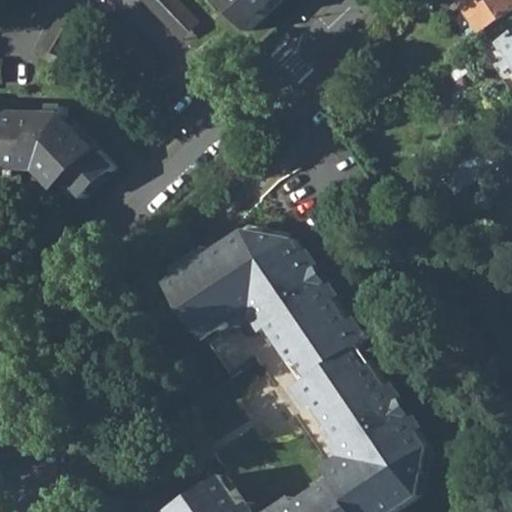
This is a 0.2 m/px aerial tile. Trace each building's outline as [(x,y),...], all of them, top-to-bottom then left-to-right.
[(223,0),(250,29),(281,0),(223,0)] [(466,10),(481,33),(511,11),(511,0),(467,0),(472,7),(466,10)] [(47,48),(70,56),(84,18),(61,10),(47,48)] [(146,76),(165,57),(131,22),(111,42),(146,76)] [(511,38),(503,45),(511,58),(511,38)] [(325,102),(340,111),(370,64),(356,54),(330,81),(336,85),(325,102)] [(57,187),(62,184),(68,178),(76,187),(84,195),(116,164),(105,151),(69,113),(63,113),(63,103),(25,102),(24,110),(0,108),(0,167),(26,169),(27,160),(38,161),(38,169),(41,169),(57,187)] [(26,169),(38,169),(38,161),(27,160),(26,169)] [(69,192),(76,187),(68,178),(62,184),(69,192)] [(255,227),(247,232),(297,241),(292,233),(255,227)] [(336,481),(301,504),(289,511),(250,511),(247,507),(227,476),(175,511),(400,511),(423,497),(431,448),(410,418),(400,403),(361,347),(366,344),(327,287),(317,272),(297,241),(247,232),(224,249),(220,243),(178,271),(182,277),(169,285),(232,379),(255,363),(336,481)] [(321,269),(317,272),(327,287),(331,284),(321,269)] [(404,400),(400,403),(410,418),(415,416),(404,400)] [(437,456),(431,448),(423,497),(431,492),(437,456)] [(259,511),(253,502),(247,507),(250,511),(289,511),(301,504),(296,497),(274,511),(259,511)]
